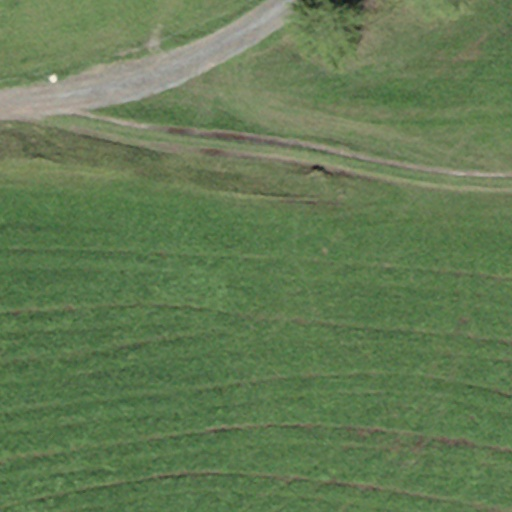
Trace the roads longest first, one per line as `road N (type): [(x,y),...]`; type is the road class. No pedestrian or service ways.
road 1 (track): [(0,106),(407,172),(511,179)]
road 2 (track): [(0,106),(104,88),(183,60),(290,0)]
